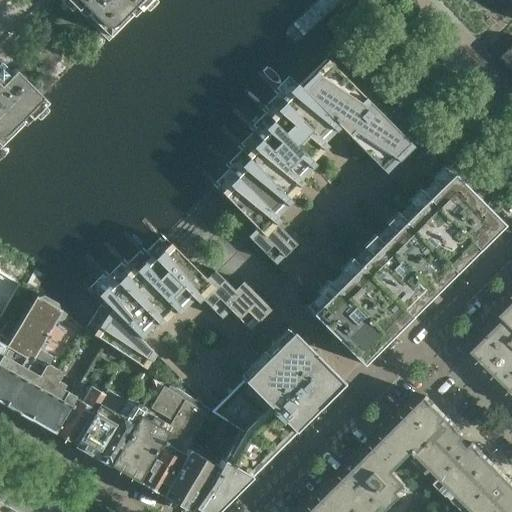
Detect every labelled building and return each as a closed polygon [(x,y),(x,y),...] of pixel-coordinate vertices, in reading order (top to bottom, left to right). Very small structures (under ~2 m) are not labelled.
[(66,0),(108,41),(149,0),(66,0)] [(284,44),(290,44),(295,43),(301,41),(307,37),(346,0),(317,0),(293,22),(289,27),(286,33),(284,38),(284,44)] [(511,47),(503,57),(511,65),(511,47)] [(0,148),(47,102),(14,69),(11,72),(0,61),(0,148)] [(249,274),(299,324),(289,334),(266,357),(243,380),(292,429),(321,400),(338,383),(360,362),(388,333),(416,306),(434,288),(457,265),(475,247),(497,225),(482,209),(472,199),(462,189),(448,175),(438,186),(403,150),(408,145),(405,142),(334,71),(327,63),(315,74),(300,90),(308,97),(237,210),(257,231),(258,232),(250,240),(267,256),(249,274)] [(435,159),(425,148),(416,158),(426,169),(435,160),(436,159),(435,159)] [(179,284),(189,294),(193,298),(196,294),(208,282),(198,273),(195,270),(176,250),(172,246),(157,262),(176,282),(179,284)] [(160,296),(170,306),(174,309),(189,294),(179,284),(176,282),(157,262),(153,258),(138,273),(158,293),(160,296)] [(119,285),(139,305),(141,308),(151,318),(155,321),(170,306),(160,296),(158,293),(138,273),(134,270),(119,285)] [(196,294),(216,314),(224,306),(236,294),(216,274),(208,282),(196,294)] [(123,320),(126,323),(136,333),(151,318),(141,308),(139,305),(119,285),(115,282),(100,297),(114,311),(123,320)] [(224,306),(244,326),(263,306),(244,286),(236,294),(224,306)] [(49,364),(53,357),(38,348),(56,318),(59,320),(63,319),(66,314),(61,309),(35,293),(5,344),(0,352),(0,401),(2,403),(27,417),(28,417),(52,431),(72,395),(73,394),(54,382),(59,374),(58,369),(49,364)] [(511,296),(504,304),(508,308),(501,315),(504,319),(472,351),(511,391),(511,296)] [(96,338),(139,365),(150,349),(135,334),(136,333),(126,323),(123,320),(114,311),(96,338)] [(236,428),(239,430),(221,461),(219,459),(190,510),(189,511),(191,511),(208,511),(225,496),(231,490),(321,400),(338,383),(289,334),(266,357),(243,380),(220,403),(211,412),(236,428)] [(172,417),(184,394),(165,382),(152,406),(172,417)] [(73,444),(102,393),(90,386),(82,401),(72,395),(52,431),(73,444)] [(94,456),(118,413),(125,401),(104,390),(102,393),(73,444),(94,456)] [(159,493),(189,441),(208,409),(184,394),(172,417),(168,424),(140,408),(108,464),(109,464),(138,481),(159,493)] [(394,471),(414,452),(415,453),(449,419),(426,396),(309,511),(385,511),(403,495),(399,491),(407,483),(394,471)] [(108,464),(140,408),(142,406),(138,404),(135,407),(132,405),(125,417),(118,413),(94,456),(108,464)] [(511,511),(511,482),(449,419),(415,453),(473,511),(511,511)] [(219,459),(219,458),(189,441),(159,493),(189,510),(189,509),(190,510),(219,459)]
